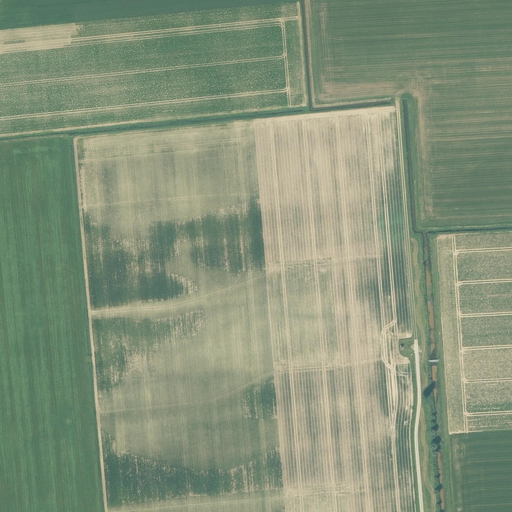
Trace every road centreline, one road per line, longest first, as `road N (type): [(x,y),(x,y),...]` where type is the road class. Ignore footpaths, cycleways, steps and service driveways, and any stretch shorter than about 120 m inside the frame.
road 1 (track): [(397,99),(415,339)]
road 2 (unclassified): [(415,339),(422,511)]
road 3 (track): [(440,360),(450,511)]
